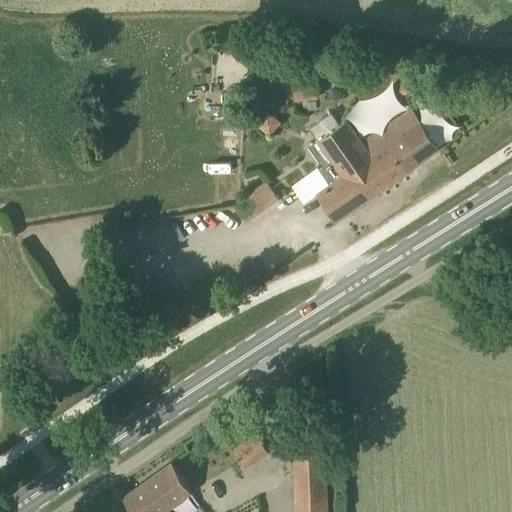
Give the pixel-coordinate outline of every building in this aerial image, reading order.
[(318,98),(315,64),(292,66),(295,100),(318,98)] [(359,97),(408,93),(406,74),(358,78),(359,97)] [(336,221),(421,161),(440,148),(419,118),(411,106),(402,113),(363,139),(348,118),(340,123),(331,110),(309,126),(319,139),(309,146),(322,163),(294,184),(307,201),(317,194),(336,221)] [(245,221),(268,206),(278,199),(267,182),(233,204),(245,221)] [(245,468),(269,453),(256,434),(234,449),(245,468)] [(295,511),(327,511),(325,449),(292,451),(295,511)] [(170,511),(168,509),(192,492),(172,461),(123,497),(133,511),(170,511)]
